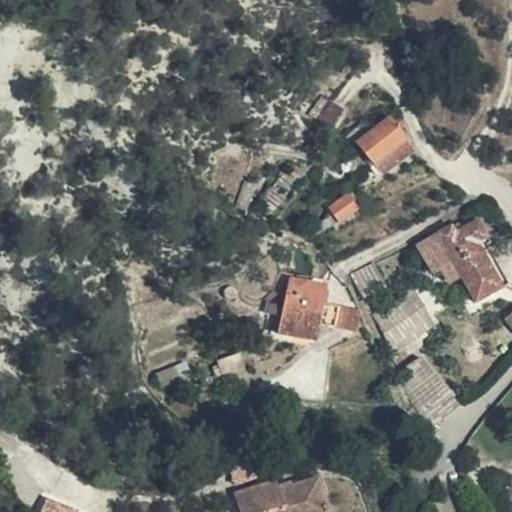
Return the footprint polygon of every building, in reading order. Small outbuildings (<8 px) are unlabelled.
[(318,119),(331,101),(320,93),(308,112),(318,119)] [(343,109),(331,101),(318,119),(330,128),(343,109)] [(382,173),(414,149),(388,117),(357,142),(382,173)] [(357,209),(347,196),(331,207),(332,210),(329,212),(331,215),(319,222),(324,231),(342,221),(357,209)] [(471,224),(479,221),(476,216),(469,220),(471,224)] [(475,301),(501,288),(480,249),(488,244),(491,242),(479,221),(471,224),(469,220),(453,229),(451,226),(419,244),(434,271),(443,266),(454,261),(473,297),(475,301)] [(480,249),(501,288),(509,283),(488,244),(480,249)] [(468,300),(473,297),(454,261),(443,266),(452,282),(458,280),(468,300)] [(385,285),(374,264),(353,276),(363,296),(385,285)] [(285,307),(283,316),(280,333),(315,341),(319,324),(334,327),(339,308),(323,304),(327,286),(292,279),(285,307)] [(434,330),(414,289),(375,314),(394,356),(434,330)] [(266,312),(283,316),(285,307),(268,303),(266,312)] [(339,308),(334,327),(356,332),(360,312),(339,308)] [(433,429),(459,406),(420,359),(403,373),(414,405),(433,429)] [(53,445),(56,440),(48,435),(44,441),(53,445)] [(60,439),(56,440),(53,445),(54,449),(55,450),(58,452),(62,451),(65,448),(66,445),(65,442),(62,440),(60,439)] [(330,511),(320,478),(293,486),(291,482),(277,486),(276,481),(234,495),(239,511),(330,511)] [(453,511),(447,494),(427,503),(430,511),(453,511)]
